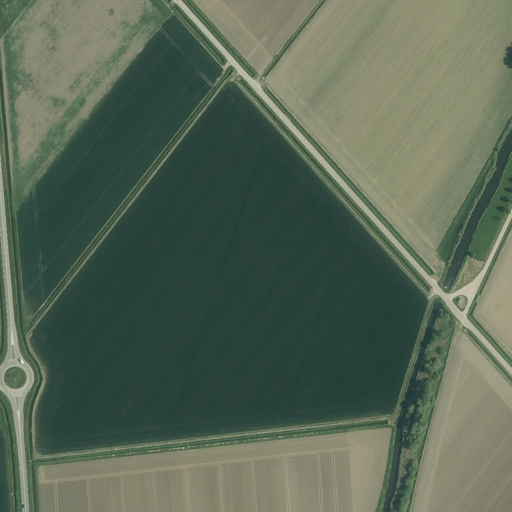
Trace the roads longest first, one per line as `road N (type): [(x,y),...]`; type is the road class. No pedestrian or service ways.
road 1 (unclassified): [(511,372),(176,0)]
road 2 (secondary): [(0,191),(11,336)]
